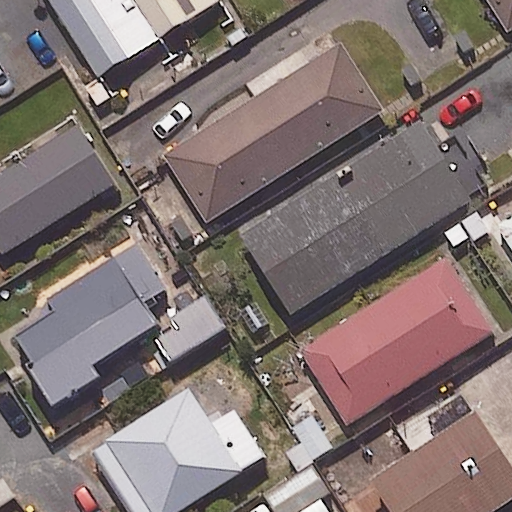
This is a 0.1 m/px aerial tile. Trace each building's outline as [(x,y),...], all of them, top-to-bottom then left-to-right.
[(162,50),(129,0),(49,0),(106,87),(162,50)] [(129,0),(162,50),(227,8),(221,0),(129,0)] [(511,0),(490,0),(511,33),(511,0)] [(381,109),(339,42),(163,153),(205,220),(381,109)] [(511,52),(499,60),(511,80),(511,52)] [(468,198),(419,119),(237,232),(287,311),(468,198)] [(119,193),(83,136),(0,188),(0,250),(8,263),(119,193)] [(511,213),(497,223),(511,247),(511,213)] [(17,325),(64,397),(103,372),(96,361),(162,318),(149,297),(170,284),(140,237),(53,294),(56,299),(17,325)] [(492,330),(444,255),(299,348),(347,423),(492,330)] [(171,317),(177,327),(157,340),(170,360),(198,342),(227,323),(208,293),(171,317)] [(363,478),(386,511),(482,511),(511,492),(511,469),(456,388),(421,412),(434,430),(363,478)] [(216,429),(193,392),(95,453),(132,511),(185,511),(267,461),(238,415),(216,429)] [(334,445),(313,414),(291,429),(300,442),(287,451),(299,469),(334,445)] [(336,511),(325,493),(335,487),(319,461),(304,470),(267,493),(278,511),(336,511)]
